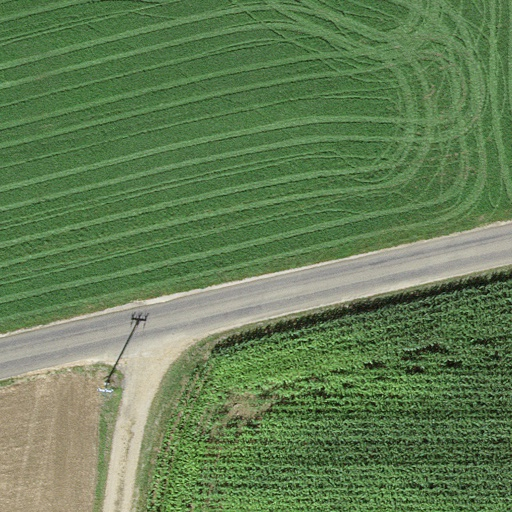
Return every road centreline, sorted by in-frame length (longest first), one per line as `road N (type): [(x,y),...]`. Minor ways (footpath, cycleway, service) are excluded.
road 1 (unclassified): [(0,359),(511,250)]
road 2 (track): [(136,327),(112,511)]
